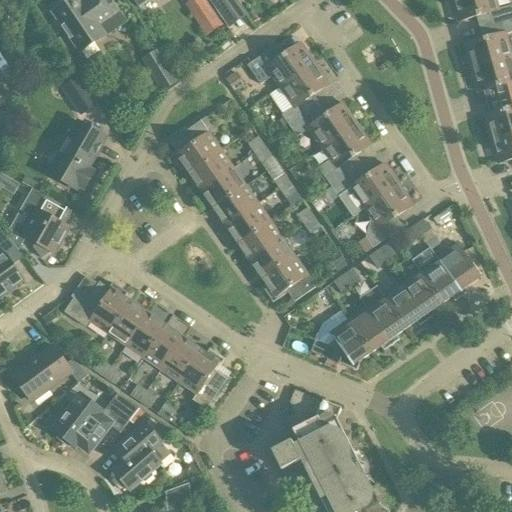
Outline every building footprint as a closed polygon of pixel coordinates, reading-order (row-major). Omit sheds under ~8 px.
[(63,28),(80,53),(105,36),(98,26),(118,12),(109,0),(87,0),(83,3),(80,0),(72,0),(66,4),(62,2),(55,7),(55,12),(53,13),(56,18),(54,22),(59,29),(63,28)] [(204,35),(222,24),(205,0),(192,0),(184,6),(204,35)] [(230,0),(210,0),(221,15),(234,6),(230,0)] [(496,0),(451,0),(458,23),(484,16),(487,27),(511,19),(511,6),(499,10),(496,0)] [(511,19),(487,27),(490,38),(464,46),(471,70),(511,58),(511,56),(506,35),(511,33),(511,19)] [(280,89),(315,65),(301,44),(279,60),(272,50),(248,67),(260,85),(272,77),(280,89)] [(143,60),(163,93),(178,84),(158,51),(143,60)] [(511,58),(471,70),(478,94),(504,87),(507,98),(511,96),(511,58)] [(315,65),(280,89),(294,109),(282,117),(290,127),(314,110),(308,101),(330,85),(315,65)] [(245,85),(236,72),(226,79),(235,92),(245,85)] [(0,99),(10,92),(0,78),(0,99)] [(81,116),(96,106),(78,78),(62,89),(81,116)] [(511,96),(507,98),(510,109),(484,117),(491,141),(511,134),(511,96)] [(229,117),(239,110),(232,101),(222,108),(229,117)] [(314,110),(290,127),(297,138),(309,130),(322,150),(357,125),(343,105),(321,120),(314,110)] [(189,175),(222,152),(209,134),(215,130),(207,118),(170,144),(176,153),(171,157),(181,172),(185,169),(189,175)] [(85,167),(102,137),(78,123),(61,153),(56,153),(52,154),(49,160),(49,165),(52,168),(49,174),(77,190),(79,187),(84,190),(94,172),(85,167)] [(357,125),(322,150),(330,161),(319,169),(332,188),(356,171),(349,161),(372,146),(357,125)] [(511,134),(491,141),(498,165),(511,160),(511,134)] [(255,155),(265,148),(258,138),(248,145),(255,155)] [(265,148),(255,155),(262,164),(272,158),(265,148)] [(222,152),(189,175),(201,192),(234,169),(222,152)] [(363,180),(356,171),(332,188),(339,199),(351,191),(364,210),(399,186),(385,165),(363,180)] [(234,169),(201,192),(213,210),(246,187),(234,169)] [(0,185),(16,194),(22,182),(0,171),(0,185)] [(280,190),(290,183),(283,174),(273,181),(280,190)] [(290,183),(280,190),(286,200),(296,193),(290,183)] [(399,186),(364,210),(371,220),(366,238),(374,249),(398,232),(391,222),(414,206),(399,186)] [(259,205),(246,187),(213,210),(226,228),(259,205)] [(54,255),(69,228),(59,223),(67,209),(44,196),(22,236),(26,238),(36,245),(34,248),(42,259),(50,253),(54,255)] [(271,223),(259,205),(226,228),(238,245),(271,223)] [(304,226),(314,219),(308,209),(298,216),(304,226)] [(450,209),(435,219),(439,224),(453,214),(450,209)] [(314,219),(304,226),(311,235),(321,228),(314,219)] [(414,227),(421,237),(431,231),(424,221),(414,227)] [(283,240),(271,223),(238,245),(250,263),(283,240)] [(0,298),(25,281),(14,266),(23,259),(0,226),(0,247),(5,255),(0,258),(0,298)] [(421,237),(414,227),(405,234),(412,244),(421,237)] [(18,252),(26,238),(22,236),(12,231),(8,237),(18,252)] [(283,240),(250,263),(263,281),(296,258),(283,240)] [(379,252),(386,262),(396,255),(389,245),(379,252)] [(437,260),(463,297),(471,292),(468,287),(482,278),(459,245),(437,260)] [(386,262),(379,252),(370,258),(377,268),(386,262)] [(296,258),(263,281),(267,286),(263,289),(273,304),(289,294),(295,303),(317,288),(296,258)] [(348,266),(341,258),(331,265),(337,274),(348,266)] [(437,260),(419,272),(442,305),(452,298),(455,303),(463,297),(437,260)] [(353,270),(344,277),(351,287),(360,280),(353,270)] [(419,272),(402,285),(428,322),(436,317),(432,312),(442,305),(419,272)] [(351,287),(344,277),(334,283),(341,293),(351,287)] [(108,335),(131,302),(125,298),(128,294),(113,283),(109,289),(100,283),(84,306),(74,299),(64,313),(86,328),(90,322),(108,335)] [(428,322),(402,285),(384,297),(407,330),(417,323),(420,327),(428,322)] [(384,297),(383,298),(376,288),(359,299),(366,309),(392,347),(400,341),(397,337),(407,330),(384,297)] [(148,314),(131,302),(108,335),(126,347),(148,314)] [(366,309),(349,322),(372,354),(381,348),(384,352),(392,347),(366,309)] [(58,319),(53,312),(42,320),(47,327),(58,319)] [(148,314),(126,347),(144,359),(166,326),(148,314)] [(372,354),(349,322),(330,335),(334,341),(327,346),(316,341),(311,353),(339,364),(338,365),(357,373),(362,361),(372,354)] [(184,338),(166,326),(144,359),(161,371),(184,338)] [(202,351),(184,338),(161,371),(179,384),(202,351)] [(53,347),(13,376),(32,403),(71,374),(79,384),(89,375),(84,372),(72,361),(66,365),(53,347)] [(202,351),(179,384),(197,396),(193,401),(206,411),(228,379),(218,371),(225,361),(210,350),(207,354),(202,351)] [(104,378),(111,368),(102,362),(95,372),(104,378)] [(121,375),(111,368),(104,378),(114,385),(121,375)] [(140,402),(147,392),(138,386),(131,396),(140,402)] [(342,409),(329,404),(323,402),(323,403),(295,391),(293,397),(301,413),(288,419),(293,431),(292,431),(299,444),(293,446),(291,442),(272,452),(281,471),(306,459),(333,511),(388,511),(381,506),(337,421),(342,409)] [(147,392),(140,402),(150,409),(157,399),(147,392)] [(104,413),(102,415),(113,424),(111,427),(120,433),(139,409),(118,395),(104,413)] [(89,455),(113,424),(102,415),(104,413),(90,402),(81,413),(72,405),(52,431),(76,449),(78,447),(89,455)] [(168,422),(175,412),(165,405),(158,415),(168,422)] [(172,455),(162,443),(145,424),(122,445),(129,454),(127,456),(127,460),(126,460),(113,471),(116,475),(114,479),(123,489),(127,488),(130,491),(141,482),(146,483),(153,477),(152,472),(172,455)] [(185,511),(184,498),(167,504),(167,511),(185,511)]
